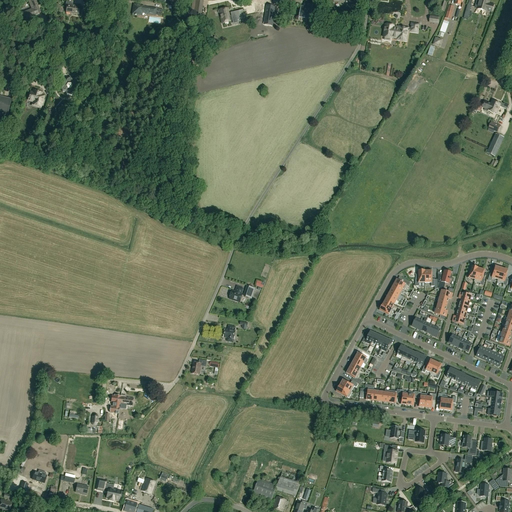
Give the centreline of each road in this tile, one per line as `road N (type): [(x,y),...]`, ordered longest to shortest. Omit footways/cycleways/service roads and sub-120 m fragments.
road 1 (unclassified): [(165,386),(179,375),(235,240),(362,42),(365,0)]
road 2 (residential): [(0,40),(55,48),(81,39),(100,31),(106,0)]
road 3 (residential): [(466,257),(398,267),(367,318)]
